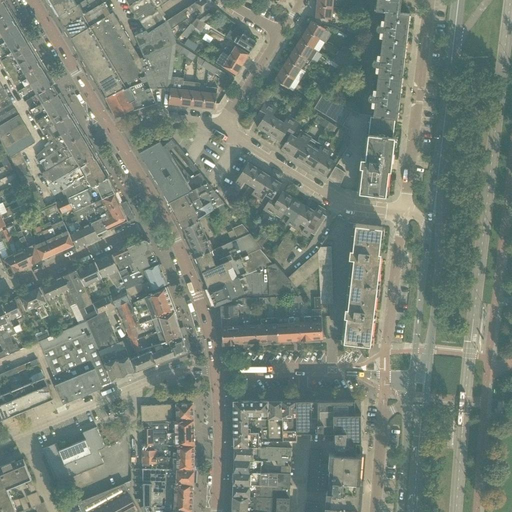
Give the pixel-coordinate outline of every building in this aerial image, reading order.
[(0,16),(10,11),(4,1),(3,0),(0,3),(0,16)] [(63,0),(53,6),(59,16),(85,0),(63,0)] [(85,0),(59,16),(65,26),(104,3),(101,0),(85,0)] [(126,0),(148,32),(197,0),(126,0)] [(198,0),(167,20),(172,29),(188,19),(184,13),(188,11),(190,15),(199,9),(201,13),(214,5),(210,0),(198,0)] [(376,10),(385,11),(396,12),(396,0),(376,0),(376,5),(378,5),(377,9),(376,9),(376,10)] [(65,26),(72,37),(110,14),(104,3),(65,26)] [(332,8),(317,6),(316,18),(331,19),(331,13),(337,13),(337,8),(332,8)] [(196,18),(202,22),(211,16),(207,10),(195,18),(196,18)] [(0,30),(16,21),(10,11),(0,16),(0,30)] [(377,27),(377,29),(378,31),(383,31),(381,46),(403,49),(405,49),(404,49),(404,42),(406,42),(407,34),(405,34),(406,29),(407,29),(408,21),(407,21),(408,14),(409,15),(409,14),(400,13),(395,12),(396,12),(385,11),(384,25),(384,26),(379,25),(377,27)] [(140,58),(127,37),(113,12),(110,14),(72,37),(107,97),(123,89),(123,90),(142,83),(140,78),(146,76),(140,58)] [(196,18),(191,24),(195,28),(201,33),(206,24),(202,22),(196,18)] [(167,20),(165,22),(148,33),(146,30),(134,35),(143,56),(140,58),(146,76),(151,88),(170,89),(173,64),(176,44),(173,32),(172,29),(167,20)] [(0,44),(22,32),(16,21),(0,30),(0,44)] [(312,21),(306,31),(319,39),(325,29),(312,21)] [(186,29),(191,33),(195,28),(191,24),(186,29)] [(346,31),(355,34),(357,27),(348,24),(346,31)] [(186,29),(182,34),(186,38),(191,33),(186,29)] [(230,31),(226,36),(234,41),(251,51),(257,42),(249,37),(251,34),(244,30),(240,37),(238,35),(238,36),(230,31)] [(306,31),(300,41),(312,49),(319,39),(306,31)] [(0,44),(0,58),(28,42),(22,32),(0,44)] [(349,35),(343,45),(348,48),(355,38),(349,35)] [(300,41),(294,50),(306,58),(311,61),(317,51),(312,49),(300,41)] [(0,58),(0,59),(6,69),(34,53),(28,42),(0,58)] [(223,52),(229,56),(243,64),(249,54),(236,45),(232,51),(226,47),(223,52)] [(343,45),(339,51),(344,55),(348,48),(343,45)] [(373,61),(372,64),(374,65),(376,66),(379,66),(377,81),(401,84),(400,83),(400,77),(402,77),(403,69),(401,69),(402,64),(403,64),(404,56),(402,56),(403,49),(405,49),(403,49),(381,46),(380,60),(375,60),(373,61)] [(180,53),(185,57),(189,52),(183,48),(180,53)] [(294,50),(288,60),(300,68),(305,71),(311,61),(306,58),(294,50)] [(216,62),(222,66),(223,66),(228,69),(236,75),(243,64),(229,56),(223,52),(222,51),(216,62)] [(339,51),(335,58),(340,62),(344,55),(339,51)] [(186,57),(185,65),(190,65),(192,61),(195,56),(189,52),(185,57),(186,57)] [(6,69),(12,80),(41,63),(34,53),(6,69)] [(197,58),(197,63),(202,67),(207,70),(210,65),(205,62),(198,57),(197,58)] [(288,60),(282,70),(294,78),(299,81),(306,71),(300,68),(288,60)] [(12,80),(19,91),(47,74),(41,63),(12,80)] [(210,65),(207,70),(208,70),(208,75),(212,77),(214,74),(217,69),(210,65)] [(331,65),(327,71),(332,75),(336,68),(331,65)] [(294,78),(282,70),(275,80),(288,88),(294,78)] [(327,71),(323,78),(329,81),(332,75),(327,71)] [(47,74),(19,91),(25,101),(37,94),(53,84),(47,74)] [(106,97),(115,114),(119,115),(133,108),(133,110),(156,104),(154,97),(146,76),(140,78),(142,83),(123,90),(123,89),(107,97),(106,97)] [(170,89),(168,104),(180,105),(183,84),(183,81),(183,78),(179,78),(177,78),(172,77),(170,89)] [(194,83),(183,81),(183,84),(180,105),(191,107),(194,83)] [(369,96),(369,98),(370,100),(372,100),(375,101),(373,115),(393,118),(397,119),(397,118),(396,118),(396,111),(398,111),(399,104),(397,104),(398,99),(399,99),(400,91),(399,91),(399,84),(401,84),(377,81),(376,95),(375,95),(371,95),(369,96)] [(194,83),(191,107),(203,108),(204,92),(199,92),(200,84),(194,83)] [(53,84),(37,94),(38,97),(41,102),(42,103),(58,94),(58,92),(54,87),(53,84)] [(319,84),(315,91),(320,94),(324,88),(319,84)] [(276,85),(271,94),(281,100),(286,92),(276,85)] [(204,92),(203,108),(214,110),(216,94),(217,88),(205,86),(204,92)] [(42,103),(30,110),(37,121),(65,104),(58,94),(42,103)] [(314,109),(342,126),(352,110),(334,102),(323,94),(314,109)] [(258,127),(269,134),(278,120),(272,116),(276,110),(265,103),(256,117),(262,121),(258,127)] [(37,121),(43,131),(71,115),(65,104),(37,121)] [(14,108),(0,116),(0,124),(18,114),(14,108)] [(307,109),(304,114),(311,119),(314,113),(307,109)] [(0,124),(0,134),(2,137),(23,125),(25,127),(26,127),(18,114),(0,124)] [(43,131),(49,141),(77,125),(71,115),(43,131)] [(318,115),(314,121),(321,125),(325,120),(318,115)] [(368,133),(391,136),(392,127),(393,128),(394,127),(392,127),(393,118),(373,115),(370,115),(370,121),(370,127),(369,126),(369,127),(370,127),(369,133),(368,133)] [(278,120),(269,134),(280,140),(285,132),(290,136),(291,135),(298,124),(288,118),(284,124),(278,120)] [(328,122),(325,128),(332,132),(336,126),(328,122)] [(2,137),(6,147),(29,134),(31,138),(32,138),(26,127),(25,127),(23,125),(2,137)] [(36,155),(40,161),(83,136),(77,125),(49,141),(50,143),(36,155)] [(339,128),(335,136),(340,139),(341,139),(341,138),(344,133),(345,132),(339,128)] [(290,136),(282,148),(293,155),(306,135),(301,132),(297,139),(292,136),(291,135),(290,136)] [(391,136),(368,133),(368,134),(369,134),(368,142),(367,141),(367,142),(368,142),(367,147),(366,148),(367,148),(367,152),(366,152),(366,153),(366,158),(361,157),(360,166),(363,167),(362,172),(361,173),(362,173),(362,178),(361,178),(361,183),(360,183),(360,184),(361,184),(360,191),(359,191),(359,192),(386,196),(386,194),(384,194),(385,187),(386,187),(386,186),(385,186),(386,180),(387,180),(387,179),(386,179),(386,172),(388,173),(388,172),(387,172),(388,162),(390,162),(390,160),(391,160),(392,159),(390,159),(391,153),(392,153),(392,152),(391,152),(392,146),(393,146),(393,145),(392,145),(393,138),(394,138),(394,136),(391,136)] [(29,134),(6,147),(10,156),(34,142),(32,138),(31,138),(29,134)] [(316,142),(311,138),(306,135),(293,155),(304,162),(316,142)] [(40,161),(46,171),(89,146),(83,136),(40,161)] [(165,139),(164,139),(172,148),(172,147),(196,175),(191,178),(164,145),(163,146),(160,141),(139,152),(169,201),(182,196),(207,182),(200,173),(171,138),(165,139)] [(323,146),(316,142),(304,162),(314,168),(327,148),(323,146)] [(41,173),(48,185),(96,157),(89,146),(46,171),(41,173)] [(327,148),(314,168),(325,175),(334,162),(328,158),(332,152),(327,148)] [(14,162),(24,157),(21,152),(11,157),(14,162)] [(0,157),(4,166),(6,165),(10,164),(5,155),(0,157)] [(16,167),(26,162),(24,157),(14,162),(16,167)] [(54,195),(62,191),(102,167),(96,157),(48,185),(54,195)] [(16,167),(18,172),(29,168),(26,162),(16,167)] [(244,180),(250,184),(259,170),(248,163),(235,184),(240,187),(244,180)] [(102,167),(62,191),(65,195),(66,198),(66,197),(68,197),(73,194),(108,178),(108,177),(107,177),(102,167)] [(335,167),(328,179),(339,187),(345,173),(335,167)] [(21,177),(31,172),(29,168),(18,172),(21,177)] [(252,194),(257,197),(269,177),(259,170),(250,184),(256,188),(252,194)] [(23,183),(33,178),(31,172),(21,177),(23,183)] [(265,193),(272,197),(273,195),(274,195),(281,184),(269,177),(257,197),(261,200),(265,193)] [(28,193),(38,189),(33,178),(23,183),(28,193)] [(66,197),(66,198),(67,198),(72,209),(74,213),(80,210),(86,207),(91,205),(115,193),(108,178),(73,194),(68,197),(66,197)] [(174,210),(213,190),(207,182),(182,196),(169,201),(170,204),(174,210)] [(13,186),(11,187),(13,192),(21,188),(19,183),(18,183),(13,186)] [(42,198),(38,189),(28,193),(36,210),(42,209),(46,207),(42,198)] [(219,197),(214,191),(213,190),(174,210),(178,219),(203,206),(219,197)] [(282,218),(285,212),(294,199),(282,192),(278,198),(274,195),(273,195),(272,197),(264,209),(275,215),(276,214),(282,218)] [(115,193),(91,205),(96,216),(100,214),(98,211),(111,205),(112,208),(121,204),(120,204),(115,193)] [(203,206),(178,219),(183,228),(200,222),(200,221),(199,219),(198,220),(197,218),(225,204),(224,202),(219,197),(203,206)] [(67,198),(57,202),(62,213),(72,209),(67,198)] [(228,204),(236,208),(240,203),(232,198),(228,204)] [(287,222),(292,225),(304,206),(294,199),(285,212),(291,216),(287,222)] [(91,205),(86,207),(92,220),(95,226),(96,228),(99,234),(100,233),(128,220),(135,217),(126,202),(120,204),(121,204),(112,208),(111,205),(98,211),(100,214),(96,216),(91,205)] [(0,203),(0,215),(11,210),(10,207),(5,209),(2,203),(0,203)] [(11,210),(0,215),(0,227),(6,225),(3,219),(4,218),(13,214),(24,209),(22,205),(12,210),(11,210)] [(304,206),(292,225),(297,228),(301,222),(306,225),(302,232),(308,235),(310,232),(315,235),(326,216),(322,214),(324,210),(318,206),(315,212),(304,206)] [(92,220),(86,207),(80,210),(83,214),(86,213),(90,221),(92,220)] [(237,214),(244,218),(247,213),(241,208),(237,214)] [(80,210),(74,213),(76,216),(88,243),(98,238),(101,237),(99,234),(96,228),(95,226),(92,220),(90,221),(86,213),(83,214),(80,210)] [(73,224),(68,227),(68,228),(73,239),(76,244),(77,248),(88,243),(76,216),(70,219),(71,219),(73,224)] [(249,218),(245,224),(252,228),(256,223),(249,218)] [(63,222),(58,225),(53,227),(63,250),(74,245),(63,222)] [(200,222),(183,228),(196,257),(213,250),(212,249),(200,222)] [(250,233),(242,224),(233,228),(237,238),(250,233)] [(351,283),(377,286),(377,285),(375,285),(376,278),(378,278),(378,277),(376,277),(377,270),(378,271),(379,270),(377,270),(378,263),(379,263),(378,263),(378,260),(376,260),(377,250),(379,250),(377,250),(378,243),(379,243),(380,243),(378,242),(379,236),(380,236),(380,235),(379,235),(380,228),(382,228),(382,227),(355,224),(355,225),(356,225),(355,233),(354,232),(354,233),(355,233),(354,238),(354,239),(354,244),(353,244),(354,244),(353,249),(350,249),(349,258),(354,258),(354,263),(353,263),(353,264),(354,264),(353,269),(352,269),(353,269),(352,274),(352,275),(351,283)] [(40,227),(42,232),(53,255),(63,250),(53,227),(47,230),(45,225),(40,227)] [(1,232),(0,232),(0,254),(2,259),(9,274),(9,275),(21,269),(8,241),(6,237),(3,231),(1,232)] [(34,240),(35,244),(42,259),(53,255),(42,232),(37,234),(39,238),(34,240)] [(213,250),(196,257),(202,272),(232,259),(233,261),(260,249),(262,248),(251,235),(250,234),(226,244),(213,250)] [(10,235),(6,237),(8,241),(21,269),(31,265),(24,249),(20,240),(14,243),(12,239),(10,235)] [(286,236),(282,241),(293,248),(297,243),(286,236)] [(19,239),(20,240),(31,265),(42,259),(35,244),(28,247),(24,237),(19,239)] [(138,270),(142,268),(158,261),(149,241),(144,239),(128,247),(138,270)] [(282,241),(279,246),(290,253),(293,248),(282,241)] [(279,246),(276,251),(287,258),(290,253),(279,246)] [(128,247),(113,253),(120,269),(131,263),(135,272),(138,270),(128,247)] [(320,248),(318,251),(318,268),(320,297),(321,304),(327,304),(329,303),(333,303),(331,247),(320,248)] [(232,259),(202,272),(209,289),(239,277),(268,266),(273,264),(260,250),(260,249),(233,261),(232,259)] [(287,258),(276,251),(273,256),(283,263),(287,258)] [(318,268),(318,251),(305,262),(314,272),(318,268)] [(110,254),(96,261),(100,270),(104,278),(109,276),(118,289),(125,285),(121,277),(118,272),(114,263),(110,255),(110,254)] [(94,262),(77,269),(81,279),(85,286),(101,279),(98,271),(94,262)] [(310,276),(314,272),(305,262),(301,266),(310,276)] [(239,277),(209,289),(215,305),(219,303),(224,301),(245,293),(252,296),(253,296),(270,295),(293,294),(296,294),(298,294),(299,292),(275,263),(273,264),(268,266),(239,277)] [(125,285),(127,290),(163,274),(159,264),(143,270),(142,268),(138,270),(135,272),(128,274),(121,277),(125,285)] [(305,280),(310,276),(301,266),(296,270),(305,280)] [(126,269),(118,272),(121,277),(128,274),(126,269)] [(75,270),(64,276),(76,303),(79,310),(84,307),(86,306),(80,294),(85,292),(79,280),(75,270)] [(301,284),(305,280),(296,270),(292,274),(301,284)] [(163,274),(127,290),(126,290),(127,291),(131,300),(152,291),(152,290),(167,284),(163,274)] [(297,288),(301,284),(292,274),(288,277),(297,288)] [(64,276),(53,281),(60,296),(64,294),(69,306),(70,306),(76,303),(64,276)] [(53,281),(42,286),(46,295),(49,302),(53,311),(54,310),(56,314),(60,313),(58,308),(54,299),(54,298),(60,296),(53,281)] [(377,286),(351,283),(350,291),(350,292),(350,297),(349,296),(349,297),(350,297),(349,302),(348,302),(348,303),(349,303),(348,308),(345,307),(344,316),(348,317),(347,322),(346,322),(347,322),(346,327),(345,327),(345,328),(346,328),(346,333),(345,333),(345,341),(344,341),(344,342),(370,345),(370,344),(369,343),(369,336),(371,336),(371,335),(369,335),(370,329),(372,329),(372,328),(370,328),(371,322),(372,322),(372,321),(371,321),(373,309),(374,309),(374,308),(373,308),(373,302),(375,302),(375,301),(374,301),(374,294),(376,295),(376,294),(374,294),(375,287),(377,287),(377,286)] [(39,287),(29,291),(42,318),(48,316),(43,304),(46,302),(39,287)] [(117,306),(126,328),(174,311),(174,310),(173,310),(172,306),(172,305),(172,304),(171,305),(169,300),(170,300),(169,299),(167,294),(168,294),(167,293),(165,289),(165,288),(165,287),(153,293),(152,291),(131,300),(117,306)] [(42,318),(29,291),(19,296),(29,317),(33,316),(35,321),(42,318)] [(112,298),(111,298),(115,307),(117,306),(131,300),(127,291),(112,298)] [(110,296),(93,303),(96,310),(98,315),(115,307),(111,298),(112,298),(111,295),(110,296)] [(310,310),(310,316),(311,339),(313,339),(315,339),(323,339),(321,313),(321,311),(321,304),(320,297),(313,297),(314,310),(310,310)] [(5,309),(7,313),(12,323),(23,317),(24,312),(22,313),(15,298),(3,304),(5,309)] [(243,298),(220,305),(221,317),(231,316),(244,315),(249,314),(249,310),(250,309),(251,309),(251,305),(250,298),(249,298),(243,298)] [(76,303),(70,306),(79,325),(85,322),(84,321),(83,318),(79,310),(76,303)] [(1,305),(0,305),(0,329),(2,334),(2,335),(8,349),(9,349),(11,348),(14,346),(10,336),(16,333),(5,309),(3,304),(1,305)] [(84,307),(79,310),(83,318),(87,314),(84,307)] [(87,314),(83,318),(84,321),(98,315),(96,310),(87,314)] [(126,328),(131,341),(179,324),(174,311),(126,328)] [(231,316),(221,317),(222,327),(239,326),(239,320),(244,320),(249,320),(249,314),(244,315),(231,316)] [(93,320),(96,326),(109,320),(107,315),(93,320)] [(305,322),(299,322),(300,340),(308,340),(307,339),(310,339),(311,339),(310,316),(304,316),(305,322)] [(282,318),(277,318),(277,324),(278,341),(284,341),(285,340),(286,340),(286,339),(288,339),(288,341),(290,341),(288,317),(283,318),(282,318)] [(293,317),(288,317),(290,341),(291,341),(291,339),(293,339),(293,340),(294,340),(295,340),(300,340),(299,322),(299,317),(293,317)] [(271,318),(266,319),(267,342),(269,342),(269,341),(271,341),(271,342),(278,341),(277,324),(277,318),(271,318)] [(261,324),(255,325),(256,343),(263,342),(266,341),(266,342),(267,342),(266,319),(260,319),(261,324)] [(96,326),(98,332),(112,326),(109,320),(96,326)] [(245,343),(244,320),(239,320),(239,326),(222,327),(223,342),(225,345),(239,344),(240,343),(241,343),(242,342),(244,342),(244,343),(245,343)] [(249,320),(244,320),(245,343),(247,343),(247,342),(249,342),(250,342),(251,343),(256,343),(255,325),(250,325),(249,320)] [(57,384),(55,385),(62,402),(62,403),(63,404),(64,404),(103,388),(102,386),(111,382),(101,356),(99,352),(96,343),(92,335),(86,322),(85,322),(79,325),(50,337),(39,342),(57,384)] [(22,331),(19,324),(14,326),(18,333),(22,331)] [(131,341),(135,351),(135,352),(183,338),(179,324),(131,341)] [(114,332),(112,326),(98,332),(101,338),(114,332)] [(0,329),(0,344),(3,351),(8,349),(2,335),(2,334),(0,329)] [(47,331),(36,336),(39,342),(50,337),(47,331)] [(98,332),(96,333),(92,335),(96,343),(102,340),(101,338),(98,332)] [(117,338),(114,332),(101,338),(102,340),(103,344),(117,338)] [(119,343),(117,338),(103,344),(106,349),(119,343)] [(135,352),(137,356),(152,350),(157,363),(187,351),(183,338),(135,352)] [(99,352),(106,349),(103,344),(102,340),(96,343),(99,352)] [(106,349),(99,352),(101,356),(114,352),(115,354),(126,349),(123,342),(119,343),(106,349)] [(0,358),(11,354),(9,349),(8,349),(3,351),(0,352),(0,358)] [(114,352),(101,356),(111,382),(135,372),(130,359),(126,349),(115,354),(114,352)] [(135,372),(142,369),(157,363),(152,350),(137,356),(130,359),(135,372)] [(44,377),(34,382),(42,403),(53,399),(44,377)] [(34,382),(23,386),(32,407),(42,403),(34,382)] [(23,386),(12,391),(21,412),(32,407),(23,386)] [(12,391),(1,395),(10,416),(21,412),(12,391)] [(1,395),(0,395),(0,420),(10,416),(1,395)] [(351,400),(309,401),(310,433),(334,432),(334,447),(337,447),(337,448),(337,451),(356,453),(356,441),(361,441),(362,441),(362,429),(362,412),(362,405),(360,405),(355,400),(351,400)] [(255,430),(257,430),(256,402),(257,402),(257,401),(234,401),(234,419),(252,419),(252,421),(255,421),(255,430)] [(261,441),(269,441),(269,401),(257,401),(257,402),(256,402),(257,430),(261,430),(261,441)] [(269,441),(283,441),(283,401),(269,401),(269,441)] [(297,433),(298,433),(298,401),(283,401),(283,441),(297,441),(297,433)] [(303,433),(310,433),(309,401),(304,401),(298,401),(298,433),(303,433)] [(495,413),(499,414),(500,414),(500,413),(500,411),(502,410),(502,403),(502,402),(501,402),(498,402),(497,402),(497,409),(495,409),(494,409),(494,413),(495,413)] [(141,406),(141,423),(173,422),(193,422),(193,403),(141,406)] [(252,421),(252,419),(234,419),(234,432),(252,432),(252,421)] [(173,446),(194,446),(193,422),(173,422),(141,423),(142,446),(153,446),(173,446)] [(42,449),(57,483),(88,470),(104,463),(99,450),(105,447),(97,427),(82,433),(85,439),(59,450),(56,443),(42,449)] [(259,432),(252,432),(234,432),(234,446),(259,447),(259,432)] [(173,458),(194,458),(194,446),(173,446),(153,446),(142,446),(143,458),(157,457),(173,458)] [(292,448),(259,447),(234,446),(235,450),(234,459),(259,460),(291,461),(292,450),(292,448)] [(331,486),(329,511),(341,511),(358,511),(360,494),(362,494),(363,480),(361,480),(363,454),(356,453),(337,451),(334,451),(333,465),(321,464),(322,450),(310,450),(306,491),(325,493),(326,478),(331,478),(331,486)] [(194,460),(194,458),(173,458),(157,457),(142,458),(142,469),(143,469),(166,469),(194,470),(194,460)] [(31,479),(24,460),(23,459),(20,460),(15,462),(15,461),(0,466),(0,485),(7,489),(26,481),(31,479)] [(234,472),(259,472),(259,460),(234,459),(234,472)] [(142,469),(142,476),(143,476),(162,477),(166,477),(166,469),(142,469)] [(193,484),(194,470),(166,469),(166,477),(166,483),(193,484)] [(259,473),(259,472),(234,472),(233,485),(290,486),(290,473),(259,473)] [(143,476),(142,476),(143,484),(162,484),(162,477),(143,476)] [(132,511),(137,509),(134,504),(133,502),(128,493),(129,493),(124,484),(124,483),(71,505),(67,507),(63,509),(64,511),(132,511)] [(165,508),(164,510),(171,510),(182,511),(192,511),(193,484),(166,483),(165,508)] [(143,484),(143,492),(161,492),(162,484),(143,484)] [(0,511),(16,511),(7,489),(0,485),(0,511)] [(290,500),(290,486),(233,485),(233,499),(290,500)] [(143,492),(143,499),(161,500),(161,492),(143,492)] [(144,507),(161,508),(161,500),(143,499),(143,506),(144,507)] [(235,511),(289,511),(290,500),(233,499),(233,506),(232,511),(235,511)] [(36,505),(34,506),(36,510),(46,507),(44,502),(41,503),(36,505)] [(341,511),(329,511),(316,511),(318,503),(305,502),(304,511),(341,511)]
